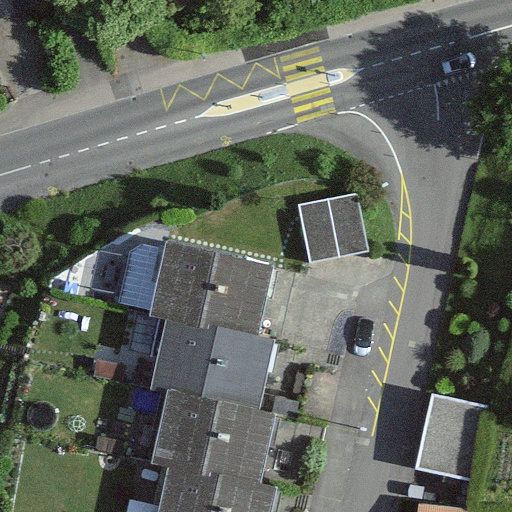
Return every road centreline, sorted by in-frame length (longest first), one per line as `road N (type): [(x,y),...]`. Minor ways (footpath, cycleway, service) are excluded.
road 1 (residential): [(373,511),(434,198),(435,116),(419,51)]
road 2 (unclassified): [(0,173),(419,51)]
